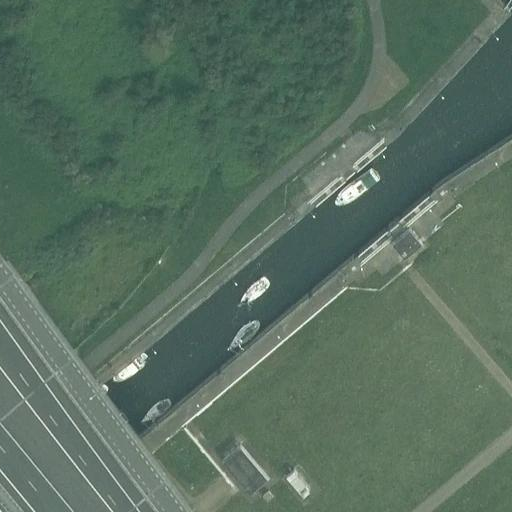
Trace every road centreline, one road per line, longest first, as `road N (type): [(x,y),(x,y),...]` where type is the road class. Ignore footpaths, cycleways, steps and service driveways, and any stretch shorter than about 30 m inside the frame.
road 1 (unclassified): [(370,0),(377,59),(354,105),(265,180),(158,296),(0,428)]
road 2 (unclassified): [(176,511),(0,273)]
road 3 (motorway): [(132,511),(0,341)]
